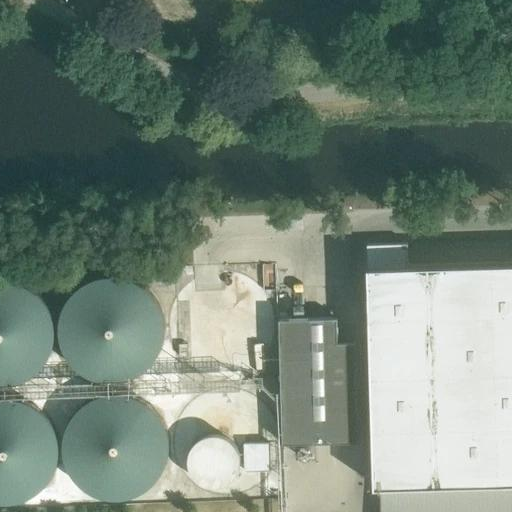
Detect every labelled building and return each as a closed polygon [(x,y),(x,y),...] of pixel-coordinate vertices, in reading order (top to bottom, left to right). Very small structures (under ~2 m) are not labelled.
[(370,495),(383,495),(383,511),(511,511),(511,267),(408,270),(408,246),(365,247),(366,274),(370,495)] [(151,373),(165,350),(167,336),(161,313),(151,298),(131,286),(113,283),(104,284),(90,289),(75,300),(64,320),(61,338),(65,355),(78,374),(97,386),(115,388),(137,383),(151,373)] [(48,368),(55,351),(56,337),(50,316),(38,302),(20,291),(2,288),(0,288),(0,392),(4,394),(28,387),(43,376),(48,368)] [(359,346),(339,346),(338,321),(284,322),(286,451),(342,450),(342,449),(361,449),(359,346)] [(155,491),(169,468),(171,454),(166,432),(156,417),(135,404),(117,401),(109,402),(94,407),(79,418),(68,438),(66,457),(69,473),(83,492),(101,504),(119,506),(140,501),(155,491)] [(53,486),(60,469),(60,455),(54,434),(43,420),(25,409),(7,406),(0,407),(0,510),(9,511),(34,505),(48,494),(53,486)]
